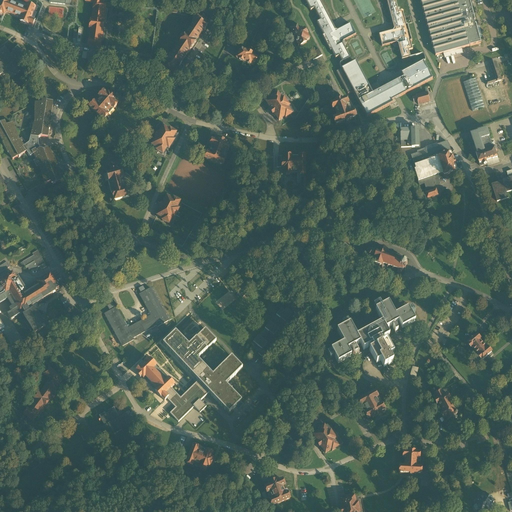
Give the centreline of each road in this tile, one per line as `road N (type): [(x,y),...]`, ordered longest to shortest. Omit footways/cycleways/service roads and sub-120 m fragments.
road 1 (unclassified): [(473,176),(431,118),(302,139),(218,127),(110,84),(74,87),(34,43),(0,27)]
road 2 (unclassified): [(348,247),(289,234),(104,294),(82,309)]
road 3 (unclassified): [(82,309),(0,159)]
road 4 (unclassified): [(403,437),(315,472),(258,458)]
road 5 (unclassified): [(238,447),(148,417),(122,383)]
